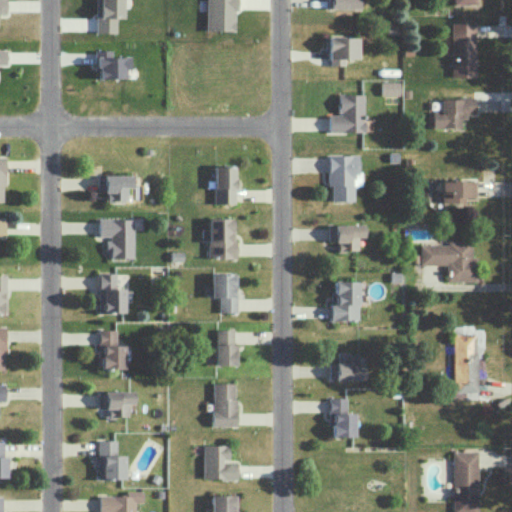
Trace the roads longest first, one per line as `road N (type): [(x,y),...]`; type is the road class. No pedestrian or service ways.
road 1 (residential): [(282,0),(280,511)]
road 2 (residential): [(50,131),(56,511)]
road 3 (residential): [(282,130),(0,130)]
road 4 (residential): [(50,0),(50,131)]
